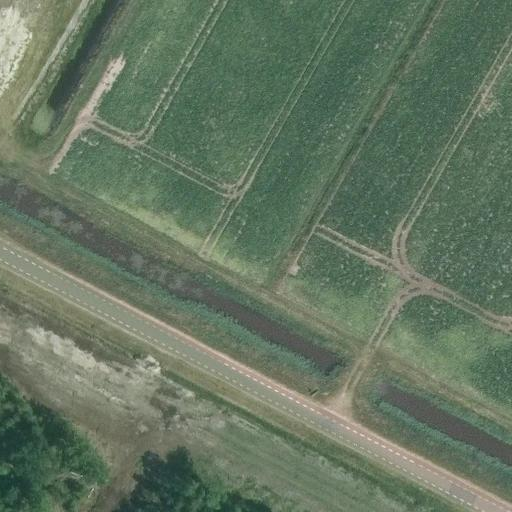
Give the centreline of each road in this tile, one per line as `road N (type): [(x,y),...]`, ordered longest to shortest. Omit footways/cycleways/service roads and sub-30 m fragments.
road 1 (unclassified): [(494,511),(0,254)]
road 2 (track): [(6,149),(91,0)]
